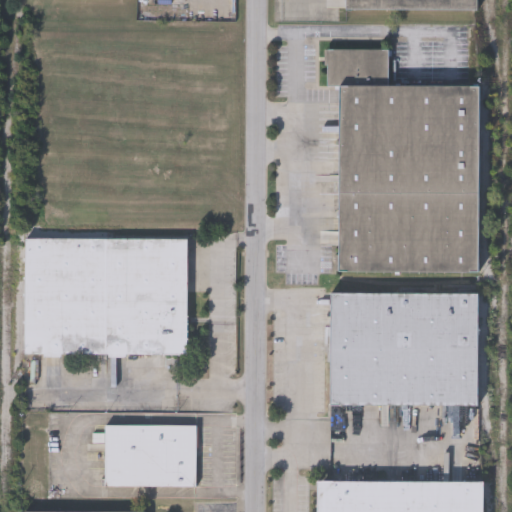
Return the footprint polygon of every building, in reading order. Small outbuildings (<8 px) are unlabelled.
[(344,9),(344,0),(476,0),(476,9),(344,9)] [(337,86),(326,86),(326,49),(388,50),(388,85),(478,86),(477,271),(336,270),(337,86)] [(25,237),(187,238),(186,354),(24,353),(25,237)] [(328,291),(476,291),(476,404),(328,404),(328,291)] [(105,424),(196,424),(196,485),(105,485),(105,424)] [(318,511),(319,479),(482,480),(481,511),(318,511)]
